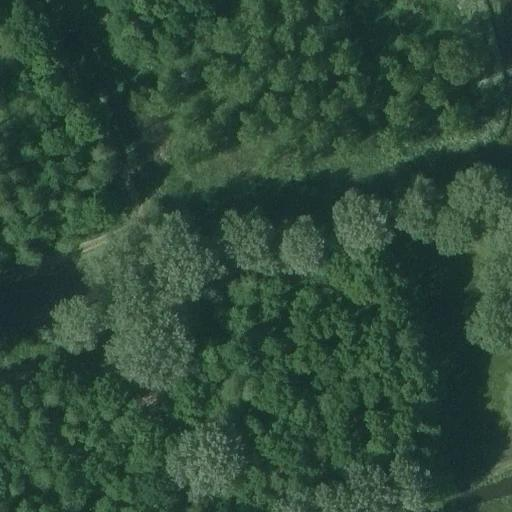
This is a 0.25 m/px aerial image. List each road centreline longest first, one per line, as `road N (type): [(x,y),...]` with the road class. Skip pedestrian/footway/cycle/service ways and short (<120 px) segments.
road 1 (track): [(139,359),(161,286),(143,230),(29,0)]
road 2 (track): [(185,511),(139,359)]
road 3 (track): [(0,382),(139,359)]
